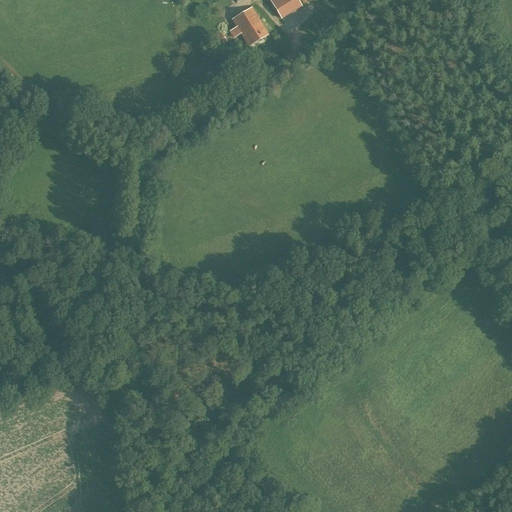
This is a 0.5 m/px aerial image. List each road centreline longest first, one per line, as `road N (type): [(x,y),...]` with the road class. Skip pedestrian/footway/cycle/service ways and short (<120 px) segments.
road 1 (track): [(140,153),(381,0)]
road 2 (track): [(0,68),(36,101),(140,153)]
